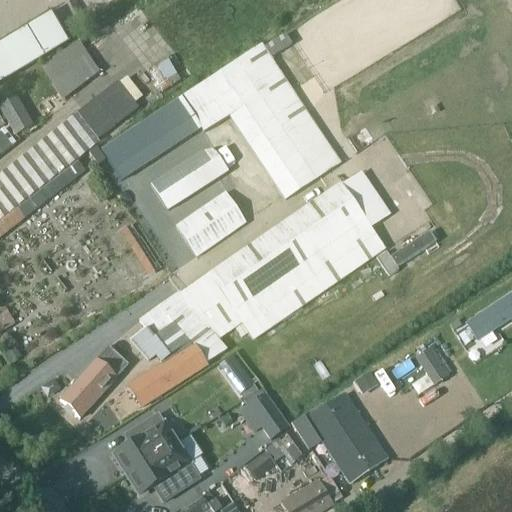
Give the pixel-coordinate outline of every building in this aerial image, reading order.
[(0,82),(20,71),(21,73),(68,45),(50,14),(0,44),(0,82)] [(175,103),(97,149),(89,154),(97,168),(105,162),(119,185),(201,132),(204,135),(229,119),(285,202),(340,165),(267,58),(287,43),(280,33),(270,37),(269,37),(266,39),(266,40),(258,45),(259,46),(179,99),(180,102),(177,105),(175,103)] [(79,43),(40,68),(62,102),(99,74),(79,43)] [(158,68),(149,73),(162,94),(170,89),(158,68)] [(117,83),(95,100),(75,116),(0,175),(0,240),(67,188),(86,174),(76,162),(94,148),(98,145),(96,142),(115,126),(117,125),(118,127),(139,110),(131,100),(117,83)] [(0,128),(4,126),(3,124),(6,122),(15,138),(33,127),(16,98),(0,108),(0,111),(2,115),(0,115),(0,128)] [(3,130),(0,132),(0,157),(16,145),(3,130)] [(202,155),(152,188),(168,213),(218,181),(228,174),(213,150),(202,155)] [(145,331),(130,343),(155,371),(193,348),(205,366),(226,352),(219,341),(235,330),(242,326),(249,335),(253,342),(384,252),(363,222),(383,208),(360,175),(342,188),(341,186),(180,296),(179,294),(139,323),(145,331)] [(196,259),(246,225),(226,195),(176,229),(196,259)] [(385,253),(376,260),(389,277),(398,271),(385,253)] [(511,300),(511,298),(467,327),(477,342),(511,318),(511,300)] [(457,322),(449,327),(453,333),(461,328),(457,322)] [(242,326),(235,330),(242,340),(249,335),(242,326)] [(10,366),(21,358),(12,344),(1,351),(10,366)] [(155,371),(129,388),(143,409),(206,368),(205,366),(193,348),(155,371)] [(108,349),(60,403),(80,421),(120,376),(128,367),(108,349)] [(428,374),(441,366),(431,351),(418,359),(428,374)] [(233,358),(223,365),(230,374),(227,377),(241,396),(254,386),(240,367),(233,358)] [(361,392),(374,384),(368,376),(356,384),(361,392)] [(262,398),(245,410),(259,430),(260,432),(269,445),(289,430),(283,421),(265,396),(262,398)] [(366,430),(365,427),(344,396),(325,409),(347,442),(356,436),(366,430)] [(367,474),(366,473),(347,442),(325,409),(305,422),(347,485),(348,487),(364,476),(367,474)] [(131,446),(113,457),(119,467),(126,478),(177,445),(164,425),(163,426),(157,417),(125,438),(126,439),(129,437),(134,444),(131,446)] [(356,436),(347,442),(366,473),(367,474),(387,461),(366,430),(356,436)] [(294,434),(279,444),(280,445),(288,456),(294,465),(308,454),(294,434)] [(177,445),(126,478),(133,489),(133,488),(139,498),(153,489),(156,487),(165,501),(162,503),(163,504),(198,481),(197,479),(208,472),(199,458),(203,456),(190,436),(177,445)] [(245,471),(255,483),(275,467),(265,455),(245,471)] [(343,499),(329,478),(319,485),(318,482),(279,505),(283,511),(322,511),(332,506),(343,499)] [(209,511),(207,508),(214,503),(221,511),(209,494),(184,511),(209,511)] [(214,503),(207,508),(209,511),(220,511),(221,511),(214,503)]
